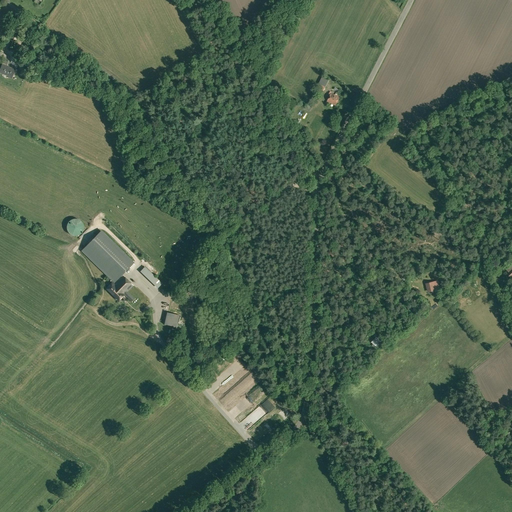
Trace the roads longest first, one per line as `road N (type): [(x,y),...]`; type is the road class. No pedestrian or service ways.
road 1 (tertiary): [(192,511),(299,424),(320,182),(409,0)]
road 2 (unknown): [(264,455),(162,338),(156,297),(175,290)]
road 3 (track): [(325,167),(342,226),(412,278)]
